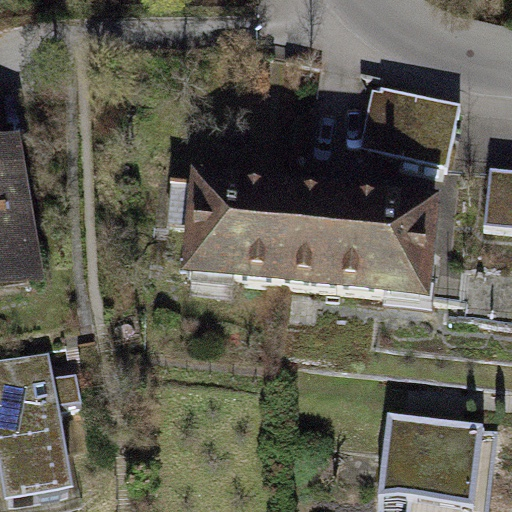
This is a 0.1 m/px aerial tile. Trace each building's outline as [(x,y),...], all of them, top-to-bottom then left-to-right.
[(469,183),(481,115),(379,96),(367,165),(469,183)] [(0,266),(27,261),(12,167),(0,169),(0,266)] [(511,176),(494,175),(489,234),(511,236),(511,176)] [(282,290),(291,199),(201,190),(192,282),(282,291),(282,290)] [(432,214),(291,199),(282,290),(423,304),(432,214)] [(38,511),(66,511),(104,503),(72,357),(0,370),(0,474),(25,470),(38,511)] [(494,511),(504,436),(391,423),(380,511),(494,511)]
